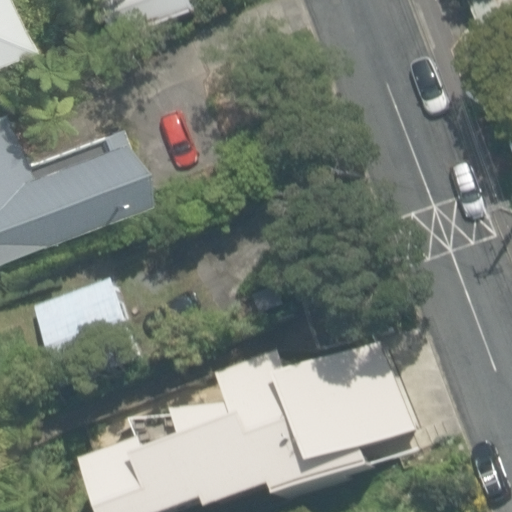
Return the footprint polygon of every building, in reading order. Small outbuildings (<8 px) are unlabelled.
[(119,0),(131,36),(198,14),(193,0),(119,0)] [(511,0),(472,0),(487,32),(511,20),(511,0)] [(0,257),(130,210),(106,146),(16,179),(0,136),(0,257)] [(40,308),(69,392),(148,366),(119,281),(40,308)] [(421,433),(389,345),(294,379),(288,362),(235,382),(244,409),(142,422),(151,446),(100,465),(116,511),(209,511),(223,507),(224,511),(232,511),(287,492),(289,499),(374,468),(369,452),(421,433)]
